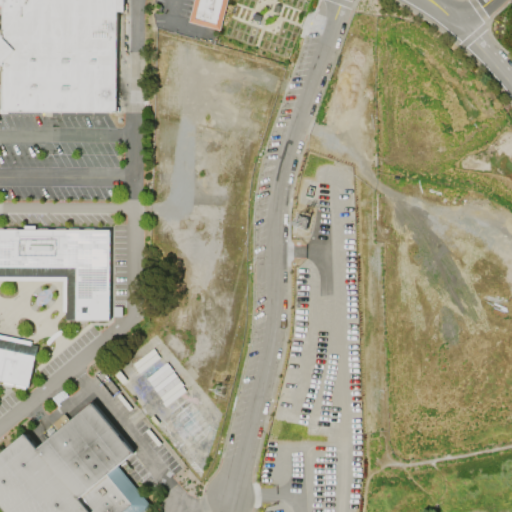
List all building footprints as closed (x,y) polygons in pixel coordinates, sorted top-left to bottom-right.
[(0,0),(0,115),(114,114),(115,11),(123,12),(123,0),(0,0)] [(188,22),(193,0),(227,0),(219,31),(188,22)] [(0,229),(109,230),(109,320),(65,320),(66,277),(0,277),(0,229)] [(0,335),(30,342),(30,344),(36,346),(27,386),(0,380),(0,335)] [(4,511),(0,507),(0,453),(23,435),(34,448),(90,402),(133,454),(117,467),(150,507),(143,511),(4,511)]
